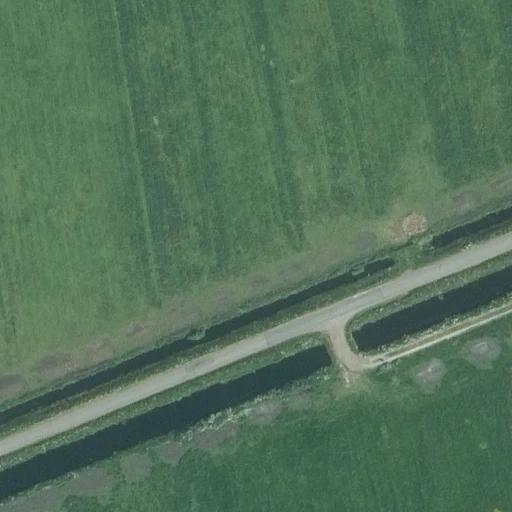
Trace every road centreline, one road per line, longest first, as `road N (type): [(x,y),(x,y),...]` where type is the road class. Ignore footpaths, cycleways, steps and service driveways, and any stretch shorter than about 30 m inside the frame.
road 1 (unclassified): [(0,452),(511,247)]
road 2 (track): [(328,318),(343,366),(354,369),(511,306)]
